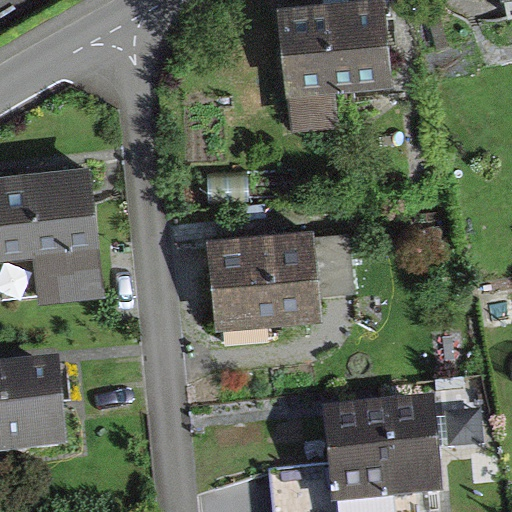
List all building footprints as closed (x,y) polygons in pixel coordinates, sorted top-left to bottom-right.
[(377,0),(276,0),(288,117),(334,112),(331,77),(385,71),(377,0)] [(89,171),(0,179),(0,265),(97,256),(89,171)] [(309,222),(203,233),(212,320),(318,309),(309,222)] [(58,370),(0,375),(0,466),(67,460),(58,370)] [(424,403),(317,414),(326,508),(434,497),(424,403)]
